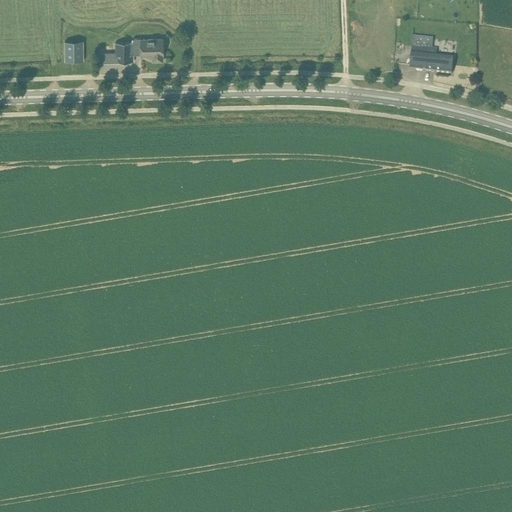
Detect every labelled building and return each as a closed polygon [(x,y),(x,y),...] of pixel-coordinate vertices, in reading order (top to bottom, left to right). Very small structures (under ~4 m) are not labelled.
[(380,29),(360,26),(357,55),(377,57),(380,29)] [(133,39),(133,42),(133,55),(141,55),(153,55),(153,61),(163,61),(163,59),(163,39),(141,40),(141,39),(133,39)] [(84,41),(65,41),(65,61),(84,61),(84,41)] [(133,55),(133,42),(115,43),(115,55),(100,55),(100,63),(134,62),(133,55)] [(412,46),(410,69),(452,74),(454,57),(436,55),(437,49),(412,46)]
